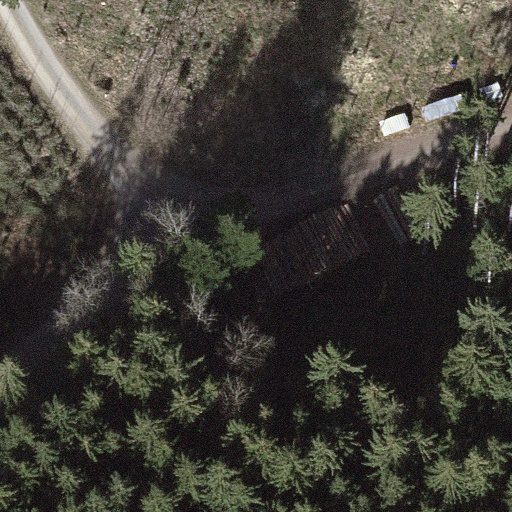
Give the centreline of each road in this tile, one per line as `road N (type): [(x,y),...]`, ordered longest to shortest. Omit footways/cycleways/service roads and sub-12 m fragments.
road 1 (track): [(0,415),(305,201),(511,130)]
road 2 (track): [(15,0),(179,283)]
